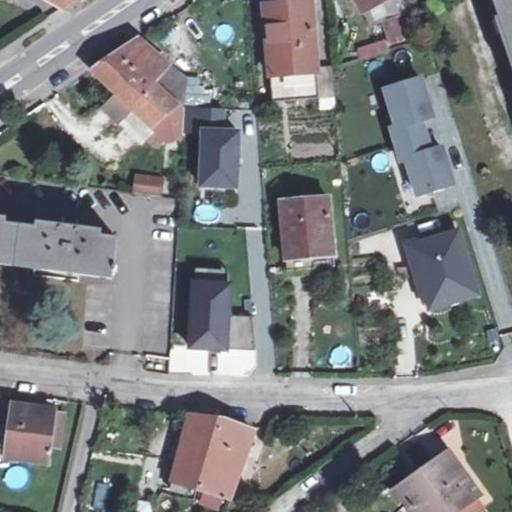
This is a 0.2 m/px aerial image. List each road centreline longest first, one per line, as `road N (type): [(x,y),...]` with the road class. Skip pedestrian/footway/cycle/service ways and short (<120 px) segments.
road 1 (residential): [(0,374),(371,400),(511,391)]
road 2 (secondary): [(0,107),(148,0)]
road 3 (unknown): [(326,0),(345,146)]
road 4 (secondary): [(114,0),(0,78)]
